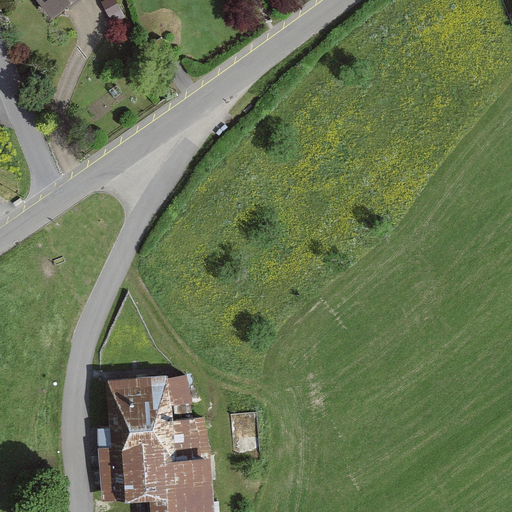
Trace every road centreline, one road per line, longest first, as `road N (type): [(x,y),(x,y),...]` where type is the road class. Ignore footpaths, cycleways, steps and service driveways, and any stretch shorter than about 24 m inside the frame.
road 1 (unclassified): [(235,78),(147,203),(86,335),(77,385),(82,511)]
road 2 (tertiary): [(0,239),(235,78)]
road 3 (tertiary): [(235,78),(343,0)]
